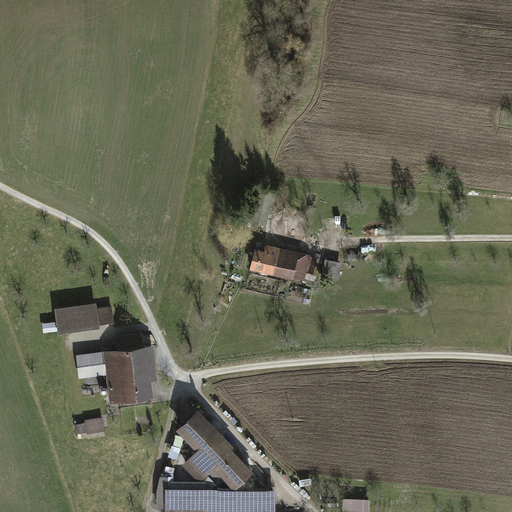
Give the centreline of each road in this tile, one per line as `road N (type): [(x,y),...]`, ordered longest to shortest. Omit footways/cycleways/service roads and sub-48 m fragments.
road 1 (track): [(0,184),(89,230),(111,251),(182,383),(315,511)]
road 2 (track): [(182,383),(234,368),(357,357),(511,359)]
road 3 (track): [(511,239),(311,243)]
